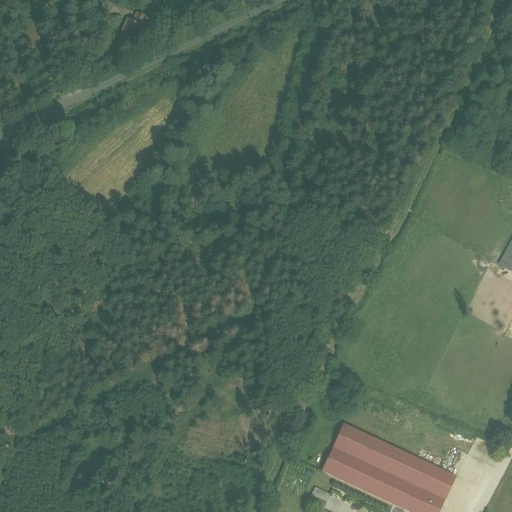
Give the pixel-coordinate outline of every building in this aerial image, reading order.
[(131,25),(125,23),(118,39),(126,43),(137,48),(151,18),(137,11),(131,25)] [(511,243),(501,265),(511,270),(511,243)] [(457,474),(345,423),(328,461),(323,471),(404,508),(413,490),(443,504),(457,474)] [(308,503),(322,509),(323,510),(330,495),(314,488),(308,503)] [(413,490),(404,508),(413,511),(439,511),(443,504),(413,490)]
